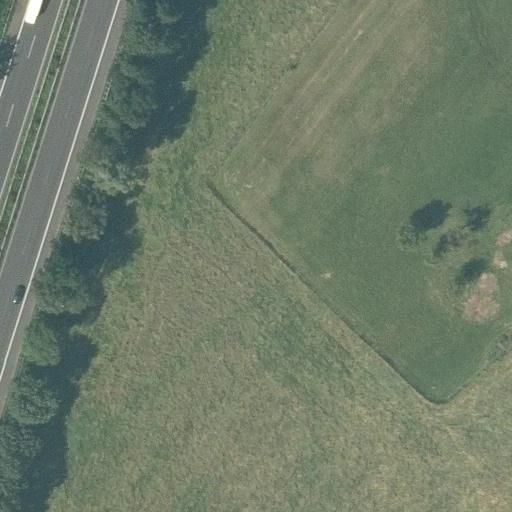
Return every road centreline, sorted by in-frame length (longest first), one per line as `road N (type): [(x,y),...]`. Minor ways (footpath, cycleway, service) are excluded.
road 1 (motorway): [(0,322),(102,0)]
road 2 (motorway): [(45,0),(0,145)]
